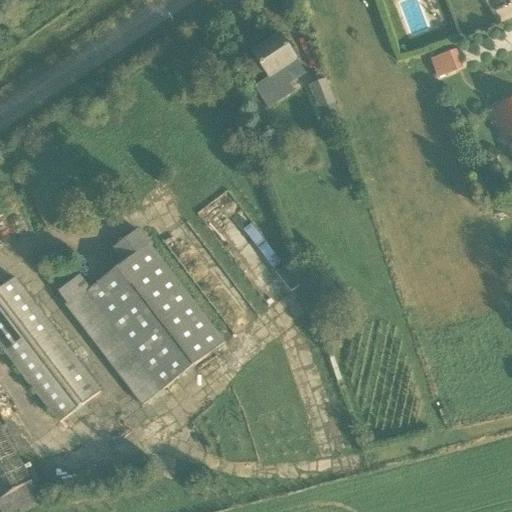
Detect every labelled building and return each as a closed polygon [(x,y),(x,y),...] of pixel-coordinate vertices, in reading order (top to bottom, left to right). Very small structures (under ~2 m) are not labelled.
[(285,99),(280,91),(305,74),(296,61),(280,36),(253,54),(269,78),(255,88),(269,109),(285,99)] [(434,76),(463,72),(460,51),(431,55),(434,76)] [(335,103),(326,81),(311,87),(320,109),(335,103)] [(503,139),(511,136),(511,104),(494,111),(503,139)] [(271,259),(275,255),(250,225),(245,229),(271,259)] [(70,311),(130,391),(142,406),(224,344),(137,230),(113,249),(125,263),(88,291),(76,275),(58,289),(73,310),(70,311)] [(100,392),(14,279),(0,289),(0,344),(60,423),(100,392)] [(0,502),(32,484),(0,427),(0,502)]
